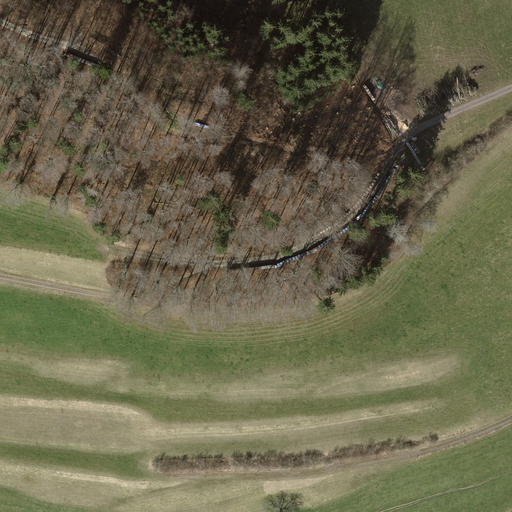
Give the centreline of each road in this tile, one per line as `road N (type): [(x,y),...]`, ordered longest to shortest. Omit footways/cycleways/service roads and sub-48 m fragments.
road 1 (track): [(104,246),(187,263),(288,252),(353,213),(415,130),(511,88)]
road 2 (track): [(511,419),(438,450),(345,471),(153,474)]
